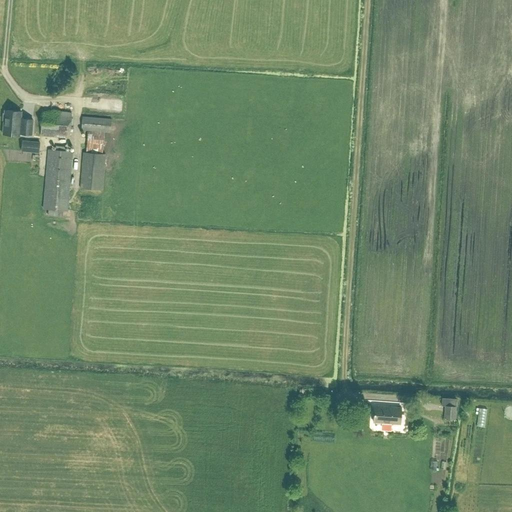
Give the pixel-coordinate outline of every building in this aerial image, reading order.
[(20,119),(21,112),(4,110),(4,113),(3,113),(2,120),(3,120),(2,134),(19,136),(19,134),(31,135),(33,120),(20,119)] [(71,113),(46,111),(46,112),(42,112),(40,136),(69,138),(71,113)] [(110,133),(111,119),(82,117),(80,130),(87,131),(86,147),(102,148),(104,132),(110,133)] [(22,143),(22,151),(39,150),(39,142),(22,143)] [(43,209),(48,210),(47,216),(62,217),(63,211),(67,211),(73,151),(47,149),(43,209)] [(102,190),(105,154),(83,152),(80,189),(102,190)] [(374,405),(372,422),(400,424),(401,407),(374,405)] [(444,405),(443,419),(455,420),(455,406),(444,405)]
